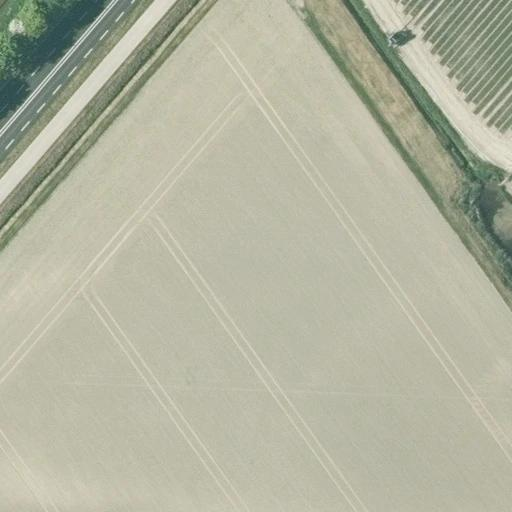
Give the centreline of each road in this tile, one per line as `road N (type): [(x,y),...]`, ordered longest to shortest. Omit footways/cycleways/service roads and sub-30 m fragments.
road 1 (unclassified): [(0,193),(167,0)]
road 2 (primary): [(0,137),(118,0)]
